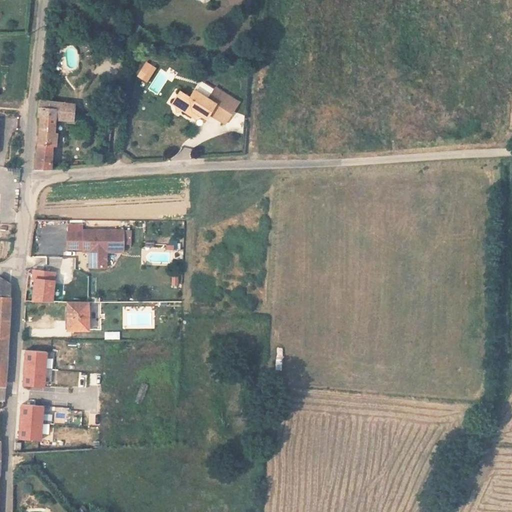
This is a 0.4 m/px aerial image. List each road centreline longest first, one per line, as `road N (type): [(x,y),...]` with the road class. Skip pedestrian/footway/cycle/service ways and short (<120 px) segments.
road 1 (unclassified): [(511,151),(28,179)]
road 2 (residential): [(21,269),(5,511)]
road 3 (residential): [(44,0),(28,179)]
